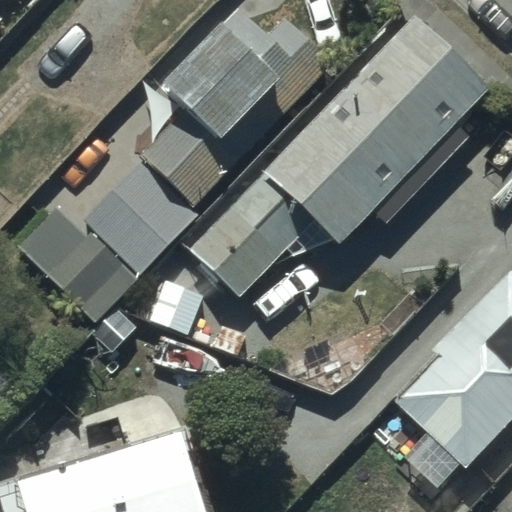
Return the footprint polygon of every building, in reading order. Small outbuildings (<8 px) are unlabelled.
[(0,0),(0,10),(9,0),(0,0)] [(260,43),(234,17),(156,94),(183,121),(139,164),(145,170),(106,209),(151,254),(329,77),(277,25),(260,43)] [(407,27),(258,182),(312,235),(334,255),(484,100),(407,27)] [(312,235),(258,182),(183,257),(237,310),(312,235)] [(85,243),(59,218),(18,261),(77,318),(130,264),(96,232),(85,243)] [(95,331),(116,353),(177,293),(156,272),(95,331)] [(447,346),(367,277),(334,314),(321,303),(297,330),(287,321),(241,373),(328,449),(372,399),(389,413),(447,346)] [(421,511),(428,511),(511,423),(511,299),(502,290),(447,346),(389,413),(353,448),(421,511)] [(0,431),(24,405),(0,383),(0,431)] [(203,511),(181,439),(0,495),(0,511),(203,511)]
